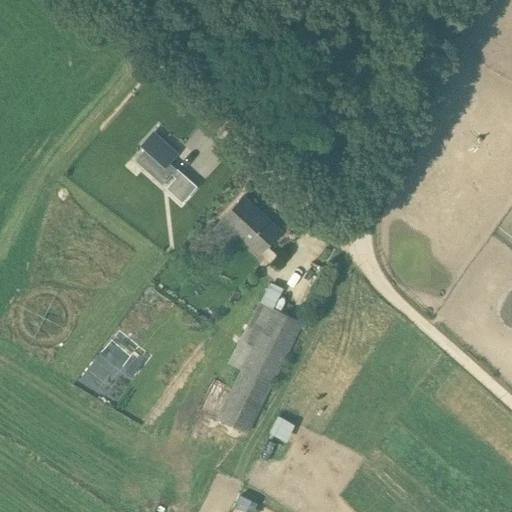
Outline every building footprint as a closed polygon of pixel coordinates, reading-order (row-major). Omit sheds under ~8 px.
[(146,149),(135,160),(162,185),(172,173),(177,177),(167,188),(182,201),(196,186),(168,161),(175,153),(153,133),(142,145),(146,149)] [(280,231),(242,196),(212,229),(226,242),(235,232),(259,254),(280,231)] [(230,363),(240,368),(218,417),(252,432),(303,319),(274,306),(283,287),(267,280),(230,363)] [(203,317),(198,323),(203,327),(208,321),(203,317)] [(157,376),(149,387),(160,395),(168,384),(157,376)] [(250,509),(253,498),(240,494),(237,505),(250,509)]
